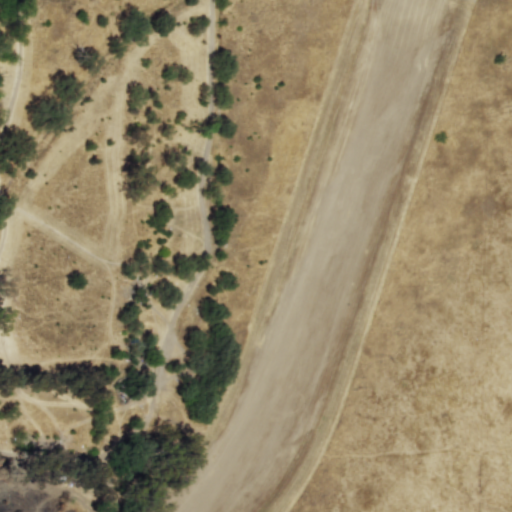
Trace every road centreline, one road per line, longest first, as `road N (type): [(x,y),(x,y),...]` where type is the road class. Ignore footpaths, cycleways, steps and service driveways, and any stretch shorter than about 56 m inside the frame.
road 1 (residential): [(222,270),(219,0)]
road 2 (track): [(0,237),(15,0)]
